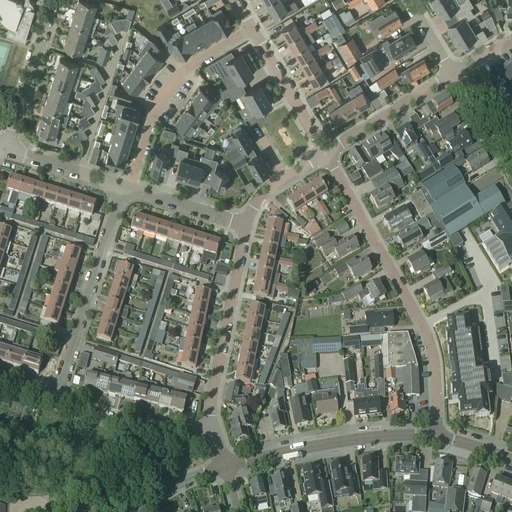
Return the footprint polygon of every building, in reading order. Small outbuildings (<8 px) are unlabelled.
[(0,0),(0,20),(3,24),(8,28),(5,37),(24,43),(34,11),(29,10),(31,4),(33,5),(31,0),(0,0)] [(81,0),(77,0),(74,11),(93,17),(97,5),(81,0)] [(168,0),(161,0),(168,11),(173,8),(172,7),(168,0)] [(279,0),(273,0),(265,5),(274,19),(286,12),(288,15),(298,9),(293,2),(284,7),(279,0)] [(342,0),(335,0),(331,2),(336,10),(345,5),(342,0)] [(354,0),(353,0),(347,3),(350,9),(356,5),(354,3),(355,2),(354,0)] [(433,9),(447,0),(429,0),(430,0),(428,1),(433,9)] [(454,16),(468,7),(471,5),(468,0),(461,0),(458,3),(455,0),(447,0),(433,9),(437,15),(439,14),(441,17),(451,11),(454,16)] [(173,8),(168,11),(171,15),(181,9),(178,4),(172,7),(173,8)] [(125,7),(122,15),(127,17),(130,8),(125,7)] [(473,15),(468,8),(468,7),(454,16),(457,20),(447,27),(449,30),(447,31),(452,39),(470,28),(465,19),(473,15)] [(498,7),(492,9),(497,20),(503,18),(501,14),(498,7)] [(506,7),(498,7),(501,14),(506,14),(505,20),(511,20),(511,8),(506,8),(506,7)] [(323,18),(331,14),(328,8),(320,13),(323,18)] [(74,11),(70,23),(89,29),(93,17),(74,11)] [(350,11),(340,16),(345,26),(355,21),(350,11)] [(483,20),(489,15),(486,11),(480,15),(483,20)] [(222,12),(213,17),(222,33),(231,27),(229,23),(230,23),(225,15),(224,16),(222,12)] [(383,18),(369,26),(375,35),(381,31),(383,35),(402,24),(397,16),(394,12),(383,18)] [(326,22),(323,24),(332,38),(342,32),(339,27),(341,26),(334,14),(325,19),(326,22)] [(490,16),(484,21),(490,30),(495,27),(490,16)] [(222,33),(213,17),(205,22),(214,37),(222,33)] [(125,18),(120,19),(121,30),(127,32),(131,20),(125,18)] [(121,30),(120,19),(115,19),(111,22),(107,25),(108,27),(104,29),(107,34),(112,31),(114,34),(121,30)] [(214,37),(205,22),(197,27),(206,42),(214,37)] [(314,22),(308,26),(311,31),(317,27),(314,22)] [(70,23),(67,35),(85,41),(87,35),(92,37),(94,31),(89,29),(70,23)] [(293,23),(281,30),(287,42),(300,34),(304,32),(306,34),(311,31),(308,26),(302,29),(301,27),(297,30),(293,23)] [(163,25),(157,29),(163,40),(170,36),(163,25)] [(206,42),(197,27),(189,32),(198,47),(206,42)] [(474,34),(470,28),(452,39),(456,45),(458,44),(460,47),(470,41),(473,46),(487,37),(482,29),(474,34)] [(118,41),(114,34),(112,31),(107,34),(108,37),(103,44),(104,46),(108,43),(110,46),(118,41)] [(198,47),(189,32),(180,36),(189,52),(198,47)] [(300,34),(287,42),(294,52),(306,45),(306,44),(310,42),(306,34),(304,32),(300,34)] [(408,33),(389,44),(397,58),(416,47),(408,33)] [(67,35),(63,48),(81,53),(85,41),(67,35)] [(189,52),(180,36),(171,42),(180,57),(189,52)] [(351,36),(337,45),(347,62),(361,53),(351,36)] [(114,53),(110,46),(108,43),(104,46),(103,46),(109,56),(114,53)] [(327,44),(322,47),(325,53),(330,49),(329,47),(327,44)] [(306,45),(294,52),(300,64),(318,53),(319,56),(325,53),(322,47),(316,51),(315,49),(310,52),(306,45)] [(148,48),(141,57),(155,68),(162,59),(148,48)] [(373,51),(359,59),(370,78),(384,70),(373,51)] [(227,75),(249,62),(244,54),(242,55),(241,53),(227,62),(223,56),(208,65),(213,72),(222,66),(227,75)] [(318,53),(300,64),(307,75),(319,67),(315,61),(320,58),(319,56),(318,53)] [(155,68),(141,57),(135,65),(149,76),(155,68)] [(59,59),(55,71),(74,77),(78,65),(59,59)] [(423,59),(400,73),(403,79),(406,77),(409,82),(430,70),(423,59)] [(319,67),(307,75),(313,86),(315,85),(318,90),(329,83),(326,78),(322,72),(333,66),(329,61),(319,67)] [(240,81),(253,74),(252,72),(254,71),(249,62),(227,75),(233,85),(226,89),(230,95),(243,87),(240,81)] [(361,74),(354,63),(346,68),(353,79),(361,74)] [(499,80),(511,71),(511,64),(495,75),(499,80)] [(143,84),(149,76),(135,65),(129,73),(143,84)] [(380,87),(381,89),(399,76),(394,69),(376,81),(380,87)] [(55,71),(51,83),(73,90),(76,83),(80,84),(82,79),(74,77),(55,71)] [(94,74),(96,77),(97,79),(100,85),(105,81),(99,71),(94,74)] [(511,78),(511,71),(499,80),(502,85),(511,78)] [(143,84),(129,73),(127,72),(121,80),(137,92),(143,84)] [(103,89),(100,85),(97,79),(96,77),(91,80),(94,85),(85,90),(87,93),(92,90),(94,94),(103,89)] [(51,83),(47,95),(66,101),(68,94),(72,95),(73,90),(51,83)] [(506,83),(487,94),(493,106),(509,96),(505,91),(509,88),(506,83)] [(245,107),(265,94),(266,93),(263,87),(261,88),(259,84),(246,92),(243,87),(230,95),(228,96),(231,101),(239,96),(245,107)] [(221,98),(218,94),(209,87),(205,92),(200,88),(194,97),(208,108),(211,110),(221,98)] [(333,87),(327,90),(334,102),(332,103),(335,108),(329,111),(336,124),(347,117),(340,105),(340,104),(338,100),(340,99),(333,87)] [(132,94),(115,89),(113,96),(118,98),(129,101),(132,94)] [(94,94),(92,90),(87,93),(84,95),(81,105),(82,106),(88,102),(91,107),(99,102),(94,94)] [(320,91),(314,94),(318,100),(324,96),(320,91)] [(362,91),(351,98),(358,110),(369,103),(362,91)] [(266,95),(265,94),(245,107),(251,117),(247,119),(250,124),(261,118),(258,113),(271,105),(269,101),(271,100),(267,94),(266,95)] [(430,103),(425,106),(432,117),(437,114),(451,105),(444,94),(430,103)] [(47,95),(44,107),(62,113),(66,101),(47,95)] [(511,101),(509,96),(493,106),(500,117),(511,109),(511,101)] [(202,116),(208,108),(194,97),(188,105),(202,116)] [(351,98),(340,104),(340,105),(347,117),(358,110),(351,98)] [(95,113),(91,107),(88,102),(82,106),(80,110),(84,116),(85,115),(87,118),(95,113)] [(140,111),(128,107),(116,103),(115,107),(117,108),(115,114),(120,116),(136,121),(140,111)] [(202,116),(188,105),(182,113),(196,124),(202,116)] [(44,107),(40,119),(58,125),(62,113),(44,107)] [(511,109),(500,117),(507,128),(511,125),(511,109)] [(196,124),(182,113),(175,122),(182,126),(178,131),(188,139),(192,133),(190,132),(196,124)] [(91,125),(87,118),(85,115),(84,116),(80,118),(86,128),(91,125)] [(134,130),(136,121),(120,116),(117,125),(134,130)] [(416,116),(409,120),(417,132),(429,124),(426,119),(420,122),(416,116)] [(436,120),(423,128),(427,134),(429,132),(432,136),(437,133),(441,140),(451,134),(450,131),(458,126),(452,116),(443,121),(444,122),(439,126),(436,120)] [(40,119),(36,131),(40,133),(38,139),(55,144),(57,137),(55,137),(58,125),(40,119)] [(131,139),(134,130),(117,125),(114,124),(111,133),(114,134),(131,139)] [(81,127),(76,130),(78,134),(82,139),(82,140),(87,137),(81,127)] [(407,127),(395,134),(405,150),(417,143),(413,137),(407,127)] [(253,144),(243,128),(232,135),(238,146),(226,153),(233,163),(235,162),(245,156),(242,151),(253,144)] [(451,152),(436,161),(442,171),(453,164),(450,159),(471,145),(463,132),(446,143),(451,152)] [(82,139),(78,134),(73,138),(76,143),(82,139)] [(128,148),(131,139),(114,134),(111,143),(128,148)] [(382,135),(372,141),(381,156),(388,152),(398,161),(401,167),(405,164),(407,168),(409,167),(393,142),(388,145),(382,135)] [(360,152),(375,177),(382,173),(375,161),(381,156),(372,141),(361,147),(363,150),(360,152)] [(125,157),(128,148),(111,143),(108,151),(125,157)] [(174,159),(177,148),(178,145),(172,143),(168,156),(168,158),(174,159)] [(430,154),(436,150),(431,143),(426,146),(430,154)] [(424,145),(416,149),(428,169),(436,164),(424,145)] [(185,182),(193,158),(186,156),(188,151),(177,148),(174,159),(179,161),(175,176),(177,177),(176,180),(185,182)] [(358,149),(348,156),(358,171),(361,169),(369,181),(375,177),(360,152),(358,149)] [(125,157),(108,151),(103,150),(102,154),(105,155),(103,161),(109,163),(109,164),(117,167),(118,166),(122,167),(125,157)] [(481,152),(465,162),(472,173),(489,163),(481,152)] [(154,153),(152,159),(154,160),(150,171),(163,175),(168,158),(168,156),(156,153),(155,154),(154,153)] [(268,171),(259,155),(247,161),(257,178),(268,171)] [(456,164),(462,162),(459,155),(453,157),(456,164)] [(208,170),(211,159),(201,156),(199,160),(193,158),(185,182),(195,185),(195,183),(197,184),(202,168),(208,170)] [(215,170),(217,161),(211,159),(208,170),(214,172),(208,189),(222,193),(228,174),(215,170)] [(424,189),(420,192),(429,208),(465,185),(453,166),(422,186),(424,189)] [(345,173),(348,180),(356,176),(353,170),(345,173)] [(378,193),(370,197),(377,210),(393,201),(390,195),(402,188),(392,170),(371,182),(378,193)] [(10,177),(6,191),(12,193),(7,210),(13,212),(18,195),(22,181),(10,177)] [(22,181),(18,195),(30,199),(34,185),(22,181)] [(319,182),(308,189),(316,201),(327,194),(319,182)] [(34,185),(30,199),(42,202),(46,189),(34,185)] [(463,187),(430,209),(449,239),(504,204),(493,188),(472,201),(463,187)] [(46,189),(42,202),(54,206),(58,192),(46,189)] [(308,189),(298,195),(316,224),(311,217),(306,207),(311,204),(314,208),(316,207),(318,205),(316,201),(308,189)] [(58,192),(54,206),(66,210),(71,196),(58,192)] [(420,192),(408,199),(421,221),(433,214),(429,208),(420,192)] [(298,195),(286,202),(294,215),(301,210),(303,214),(302,214),(306,220),(307,220),(311,227),(316,224),(298,195)] [(71,196),(66,210),(79,214),(83,200),(71,196)] [(83,200),(79,214),(91,218),(96,204),(83,200)] [(318,205),(316,207),(320,212),(324,209),(321,204),(318,205)] [(12,215),(13,212),(7,210),(0,207),(0,216),(10,220),(12,215)] [(511,211),(509,207),(489,219),(499,235),(482,245),(499,272),(511,264),(511,211)] [(324,209),(320,212),(323,218),(328,215),(324,209)] [(384,221),(383,223),(386,228),(388,228),(390,232),(398,228),(403,225),(403,224),(397,213),(384,221)] [(411,232),(397,240),(403,251),(422,240),(420,235),(431,229),(430,227),(437,223),(433,214),(421,221),(408,228),(411,232)] [(12,215),(10,220),(82,243),(84,238),(73,234),(62,231),(53,228),(48,226),(12,215)] [(142,234),(147,220),(135,216),(130,230),(137,232),(135,237),(141,239),(142,234)] [(298,218),(295,223),(302,229),(306,224),(298,218)] [(147,220),(142,234),(155,238),(159,224),(147,220)] [(268,221),(265,234),(279,237),(282,224),(268,221)] [(159,224),(155,238),(167,242),(171,227),(159,224)] [(345,225),(335,231),(338,237),(348,231),(345,225)] [(178,245),(183,231),(171,227),(167,242),(165,247),(171,249),(172,243),(178,245)] [(0,228),(0,241),(7,244),(11,232),(0,228)] [(183,231),(178,245),(185,247),(191,249),(195,235),(183,231)] [(443,233),(425,244),(429,252),(448,241),(443,233)] [(265,234),(263,246),(277,249),(279,237),(265,234)] [(195,235),(191,249),(203,253),(207,239),(195,235)] [(325,235),(313,242),(317,249),(319,248),(325,257),(334,251),(339,259),(358,249),(352,238),(336,247),(332,240),(329,241),(325,235)] [(454,250),(463,244),(457,235),(448,241),(454,250)] [(8,311),(13,313),(36,240),(31,238),(26,254),(22,253),(20,261),(23,262),(15,287),(12,286),(10,293),(13,294),(8,311)] [(207,239),(203,253),(216,257),(220,243),(207,239)] [(41,241),(18,314),(24,316),(47,243),(41,241)] [(126,245),(124,251),(133,253),(135,247),(126,245)] [(263,246),(260,259),(274,262),(277,249),(263,246)] [(66,249),(64,255),(62,261),(62,262),(76,266),(80,253),(66,249)] [(122,250),(121,255),(207,282),(209,277),(173,266),(160,262),(133,253),(124,251),(122,250)] [(421,255),(407,263),(414,275),(421,271),(423,274),(430,270),(428,268),(428,267),(425,261),(430,258),(427,252),(421,255)] [(162,256),(160,262),(173,266),(174,260),(162,256)] [(260,259),(258,272),(272,274),(277,275),(279,263),(274,262),(260,259)] [(349,261),(334,270),(338,277),(348,271),(354,281),(371,271),(365,260),(353,267),(349,261)] [(62,262),(59,274),(72,278),(76,266),(62,262)] [(329,271),(326,264),(321,267),(325,273),(329,271)] [(119,265),(115,278),(129,282),(131,276),(133,270),(119,265)] [(447,266),(432,275),(435,281),(451,273),(447,266)] [(258,272),(255,284),(270,286),(272,274),(258,272)] [(59,274),(55,286),(69,290),(72,278),(59,274)] [(169,275),(145,353),(150,355),(173,283),(176,284),(178,278),(169,275)] [(115,278),(112,289),(126,293),(127,288),(128,286),(132,288),(134,283),(129,282),(115,278)] [(131,340),(129,349),(140,352),(163,280),(157,278),(137,342),(131,340)] [(315,280),(303,287),(309,297),(315,293),(313,289),(318,286),(315,280)] [(436,283),(423,291),(426,296),(431,305),(438,300),(436,297),(442,293),(441,292),(445,290),(441,282),(437,285),(436,283)] [(357,285),(340,295),(345,303),(358,296),(361,300),(369,295),(374,303),(385,296),(377,283),(361,292),(357,285)] [(255,284),(253,297),(267,299),(270,286),(255,284)] [(55,286),(51,298),(65,302),(69,290),(55,286)] [(112,289),(108,302),(121,306),(126,293),(112,289)] [(196,291),(193,304),(208,307),(210,294),(196,291)] [(326,303),(341,301),(340,293),(325,295),(326,303)] [(502,304),(505,303),(509,303),(508,295),(501,296),(502,304)] [(51,298),(47,310),(61,314),(65,302),(51,298)] [(108,302),(104,314),(118,318),(121,306),(108,302)] [(193,304),(191,316),(205,319),(208,307),(193,304)] [(251,306),(248,319),(262,322),(265,309),(251,306)] [(3,309),(2,315),(12,318),(13,313),(8,311),(3,309)] [(47,310),(43,322),(57,326),(61,314),(47,310)] [(356,328),(348,329),(349,338),(370,336),(370,330),(393,328),(392,324),(394,323),(394,318),(392,317),(391,313),(365,315),(366,322),(355,323),(356,328)] [(104,314),(100,326),(114,330),(118,318),(104,314)] [(284,314),(258,385),(263,387),(268,374),(289,316),(284,314)] [(191,316),(188,329),(203,332),(205,319),(191,316)] [(490,392),(487,371),(483,372),(477,330),(469,331),(467,317),(447,320),(449,333),(445,334),(448,361),(449,361),(453,386),(450,386),(452,400),(459,400),(459,403),(457,403),(459,417),(475,415),(475,418),(489,416),(486,393),(490,392)] [(0,319),(0,325),(49,340),(50,335),(0,319)] [(248,319),(245,332),(260,335),(262,322),(248,319)] [(100,326),(96,339),(110,343),(114,330),(100,326)] [(188,329),(186,341),(200,344),(203,332),(188,329)] [(245,332),(243,344),(257,347),(260,335),(245,332)] [(407,335),(386,335),(387,370),(395,370),(417,368),(407,335)] [(380,336),(360,338),(361,349),(381,347),(380,336)] [(360,351),(358,338),(352,338),(346,339),(348,349),(353,349),(354,352),(360,351)] [(198,357),(200,344),(186,341),(180,340),(178,353),(183,354),(198,357)] [(312,340),(298,340),(299,355),(301,355),(301,362),(302,370),(316,370),(315,355),(313,355),(312,341),(312,340)] [(340,340),(312,341),(313,355),(315,355),(341,354),(340,340)] [(243,344),(240,356),(255,359),(257,347),(243,344)] [(0,347),(0,362),(6,364),(11,351),(0,347)] [(11,351),(6,364),(22,369),(26,356),(28,349),(23,348),(21,354),(11,351)] [(93,354),(91,360),(103,363),(106,353),(94,349),(93,354)] [(106,353),(103,363),(115,367),(117,362),(119,356),(106,353)] [(183,354),(181,366),(195,369),(198,357),(183,354)] [(26,356),(22,369),(38,374),(42,361),(26,356)] [(119,356),(117,362),(129,365),(131,360),(119,356)] [(240,356),(238,369),(252,372),(255,359),(240,356)] [(288,365),(286,357),(281,358),(278,364),(279,366),(288,365)] [(383,358),(375,358),(375,381),(383,380),(383,358)] [(131,360),(129,365),(141,369),(143,364),(131,360)] [(351,361),(343,362),(345,384),(353,383),(351,361)] [(143,364),(141,369),(153,373),(155,368),(143,364)] [(283,390),(280,374),(279,366),(278,364),(268,386),(284,394),(283,390)] [(155,368),(153,373),(165,377),(167,372),(155,368)] [(417,368),(395,370),(396,387),(403,387),(404,397),(418,397),(417,369),(417,368)] [(238,369),(235,382),(249,384),(252,372),(238,369)] [(95,392),(100,372),(94,370),(93,376),(86,375),(85,380),(80,379),(77,390),(89,393),(90,390),(95,392)] [(385,372),(386,382),(395,381),(394,371),(385,372)] [(100,372),(95,392),(108,395),(112,381),(103,379),(105,373),(100,372)] [(175,388),(179,375),(167,372),(165,377),(171,379),(169,387),(175,388)] [(289,372),(280,374),(283,390),(292,389),(289,372)] [(119,374),(118,382),(124,384),(130,385),(131,377),(119,374)] [(191,394),(195,380),(179,375),(175,388),(170,410),(183,413),(187,399),(180,397),(182,391),(191,394)] [(511,380),(511,375),(501,376),(503,386),(511,389),(511,380)] [(136,387),(133,401),(145,404),(149,390),(151,384),(146,383),(147,381),(138,379),(136,387)] [(112,381),(108,395),(121,398),(124,384),(118,382),(112,381)] [(308,396),(313,395),(314,398),(315,398),(317,416),(337,413),(335,395),(322,397),(322,392),(317,392),(315,382),(305,384),(305,386),(308,397),(308,396)] [(124,384),(121,398),(133,401),(136,387),(130,385),(124,384)] [(254,385),(254,393),(265,393),(265,387),(263,387),(258,385),(254,385)] [(511,390),(495,385),(495,399),(509,404),(511,392),(511,390)] [(229,386),(225,403),(236,406),(238,414),(238,416),(232,417),(234,425),(231,426),(234,441),(247,437),(245,429),(251,428),(250,421),(252,421),(249,411),(242,413),(241,405),(247,405),(247,398),(237,399),(240,388),(229,386)] [(297,401),(291,403),(295,426),(308,424),(305,407),(308,407),(306,398),(308,397),(305,386),(294,388),(297,401)] [(359,402),(352,402),(354,417),(367,416),(364,392),(364,386),(359,387),(357,387),(357,391),(354,391),(355,399),(358,398),(359,402)] [(161,393),(158,407),(170,410),(175,388),(169,387),(168,394),(161,393)] [(149,390),(145,404),(158,407),(161,393),(149,390)] [(364,392),(367,416),(380,415),(378,399),(377,393),(372,393),(371,391),(364,392)] [(396,398),(389,398),(390,413),(403,412),(402,397),(401,391),(395,391),(396,398)] [(273,416),(270,417),(273,431),(285,429),(282,414),(285,414),(283,403),(271,406),(273,416)] [(395,459),(394,475),(409,476),(409,483),(404,483),(403,496),(424,497),(425,484),(416,484),(416,476),(417,476),(418,460),(410,460),(410,459),(403,458),(403,460),(395,459)] [(365,461),(362,462),(363,483),(377,482),(378,490),(386,490),(385,474),(377,474),(377,461),(373,461),(373,460),(365,460),(365,461)] [(435,462),(432,484),(448,486),(451,464),(435,462)] [(331,482),(333,493),(347,491),(349,498),(358,496),(354,477),(347,479),(344,464),(341,465),(341,463),(334,464),(334,466),(331,467),(333,481),(331,482)] [(317,469),(303,472),(305,486),(304,486),(306,498),(318,496),(321,509),(332,507),(328,483),(320,485),(317,469)] [(466,480),(465,485),(468,486),(465,493),(478,497),(485,475),(472,471),(469,481),(466,480)] [(285,477),(272,480),(276,495),(278,505),(285,504),(283,498),(290,497),(285,477)] [(490,494),(498,497),(503,499),(509,484),(496,479),(490,494)] [(261,481),(250,484),(253,500),(254,500),(256,507),(266,505),(265,497),(261,481)] [(503,499),(509,502),(511,503),(511,485),(509,484),(503,499)] [(430,505),(429,511),(461,511),(464,494),(446,492),(445,499),(443,498),(435,505),(430,505)] [(498,497),(495,504),(506,509),(509,502),(503,499),(498,497)] [(483,498),(480,511),(484,511),(488,511),(492,501),(483,498)] [(478,499),(473,511),(478,511),(483,501),(478,499)]
